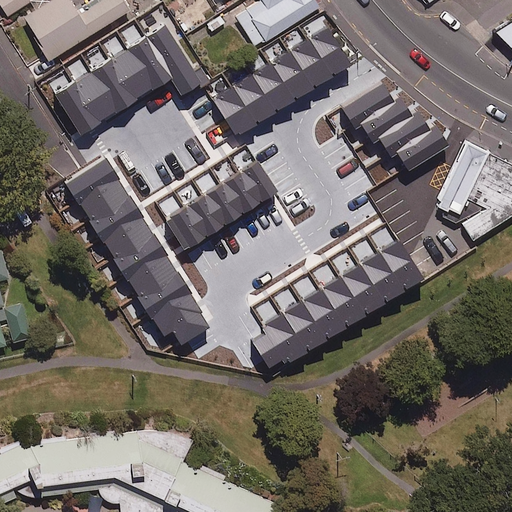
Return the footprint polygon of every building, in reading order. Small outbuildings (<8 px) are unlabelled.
[(31,0),(0,0),(0,3),(8,16),(31,0)] [(129,12),(122,0),(100,0),(77,14),(68,0),(53,0),(24,18),(50,60),(129,12)] [(321,7),(317,0),(257,0),(235,14),(257,48),(321,7)] [(220,12),(202,24),(210,37),(228,24),(220,12)] [(511,13),(490,28),(511,50),(511,13)] [(247,318),(239,323),(266,366),(277,368),(420,278),(389,229),(410,216),(375,161),(405,143),(326,18),(167,118),(246,243),(213,264),(247,318)] [(97,71),(83,50),(57,67),(71,88),(97,71)] [(142,104),(151,117),(212,78),(204,65),(142,104)] [(145,111),(136,98),(130,88),(118,95),(109,81),(74,104),(88,126),(82,130),(92,145),(145,111)] [(511,211),(511,162),(464,138),(428,207),(471,237),(511,211)] [(0,342),(3,342),(0,332),(0,323),(5,323),(10,340),(29,334),(20,300),(1,305),(0,301),(0,276),(5,275),(0,255),(0,342)] [(0,511),(297,511),(180,458),(189,435),(159,426),(132,427),(25,438),(0,449),(0,511)]
